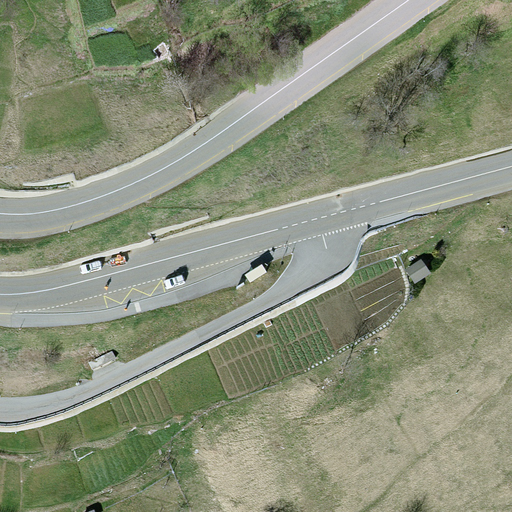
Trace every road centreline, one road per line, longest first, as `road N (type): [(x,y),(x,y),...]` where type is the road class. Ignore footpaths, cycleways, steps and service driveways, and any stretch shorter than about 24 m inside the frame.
road 1 (tertiary): [(0,216),(62,209),(147,180),(411,0)]
road 2 (unclassified): [(0,412),(58,404),(313,278),(321,216)]
road 3 (tertiary): [(321,216),(88,282),(0,295)]
road 4 (tertiary): [(511,166),(321,216)]
